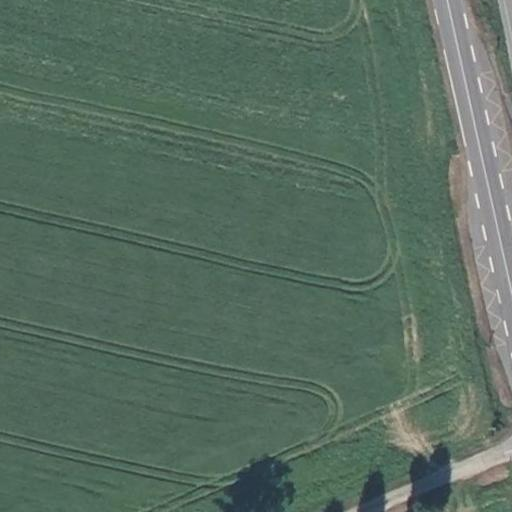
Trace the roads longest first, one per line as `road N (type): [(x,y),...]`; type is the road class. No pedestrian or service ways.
road 1 (secondary): [(511,288),(447,0)]
road 2 (unclassified): [(363,511),(511,451)]
